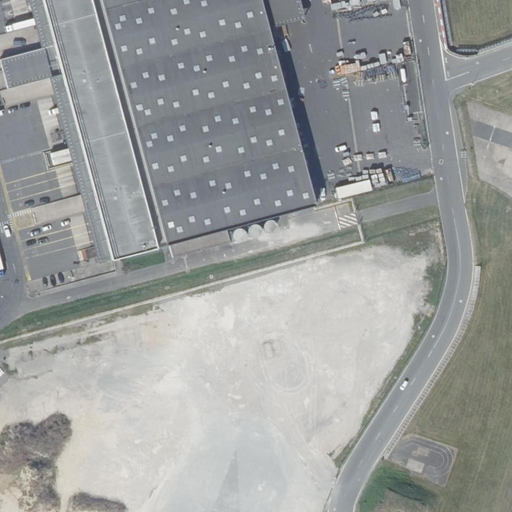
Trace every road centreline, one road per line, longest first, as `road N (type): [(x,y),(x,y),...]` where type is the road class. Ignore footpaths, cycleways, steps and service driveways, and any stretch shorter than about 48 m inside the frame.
road 1 (unknown): [(46,362),(105,346),(163,352),(339,511)]
road 2 (unknown): [(420,7),(390,24),(344,30),(309,0)]
